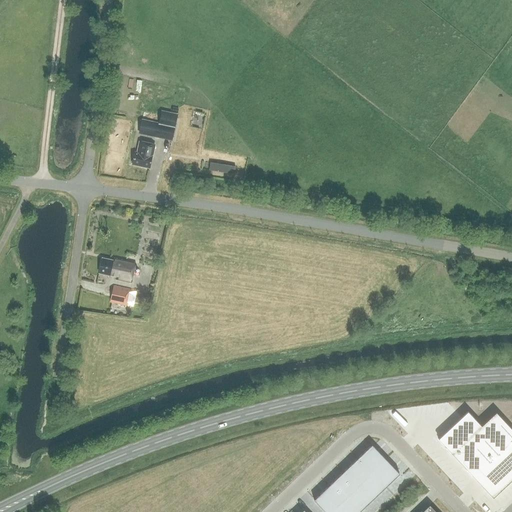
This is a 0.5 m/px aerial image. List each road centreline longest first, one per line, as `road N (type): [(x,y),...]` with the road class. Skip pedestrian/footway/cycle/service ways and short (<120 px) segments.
road 1 (primary): [(511,375),(416,382),(246,414),(75,473),(0,511)]
road 2 (residential): [(511,256),(85,187)]
road 3 (residential): [(270,511),(354,431),(370,426),(386,430),(463,511)]
road 4 (unclassified): [(85,187),(107,0)]
road 5 (track): [(39,182),(61,0)]
road 6 (unclassified): [(58,364),(85,187)]
